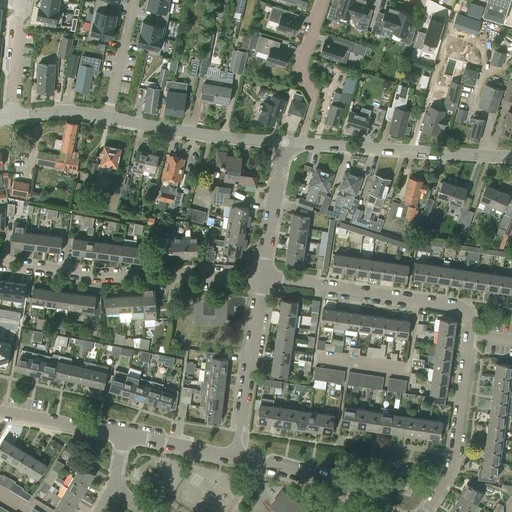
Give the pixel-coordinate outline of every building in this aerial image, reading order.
[(41,0),(40,7),(60,11),(62,1),(57,0),(41,0)] [(171,2),(164,0),(147,0),(145,9),(157,11),(155,17),(167,20),(171,2)] [(242,13),(245,0),(235,0),(234,11),(242,13)] [(339,0),(337,8),(331,6),(331,4),(327,18),(338,22),(340,15),(349,18),(349,17),(358,20),(355,27),(366,31),(371,17),(370,17),(370,18),(364,16),(369,1),(368,0),(339,0)] [(503,23),(510,0),(487,0),(482,16),(503,23)] [(470,2),(466,15),(480,19),(484,6),(470,2)] [(107,6),(95,3),(91,22),(114,27),(117,15),(105,12),(107,6)] [(466,15),(468,7),(460,4),(457,13),(466,15)] [(289,11),(272,6),(267,20),(278,23),(276,29),(277,29),(277,31),(285,34),(286,32),(294,35),(299,21),(286,17),(288,11),(289,11)] [(400,9),(389,6),(389,7),(386,6),(381,22),(375,20),(375,19),(375,18),(371,32),(382,36),(384,28),(393,31),(392,31),(402,34),(399,41),(410,45),(415,31),(414,31),(414,32),(408,30),(413,15),(400,10),(400,9)] [(39,7),(37,19),(48,21),(48,24),(61,26),(64,12),(60,11),(40,7),(39,7)] [(163,38),(167,20),(155,17),(154,23),(143,21),(140,33),(163,38)] [(418,32),(413,46),(431,52),(435,39),(437,39),(441,24),(429,20),(424,34),(418,32)] [(86,40),(98,43),(99,37),(111,39),(114,27),(91,22),(86,40)] [(248,49),(255,51),(268,55),(266,61),(267,61),(266,64),(275,67),(276,64),(284,66),(288,53),(276,49),(278,42),(280,43),(280,42),(260,36),(261,33),(252,30),(248,49)] [(214,102),(219,77),(208,76),(210,66),(208,66),(214,33),(207,32),(199,73),(206,74),(205,78),(204,83),(200,99),(214,102)] [(148,48),(147,54),(159,57),(163,38),(140,33),(137,45),(148,48)] [(472,47),(474,36),(462,33),(460,42),(449,39),(447,52),(467,56),(469,46),(472,47)] [(68,58),(72,38),(63,36),(59,56),(68,58)] [(327,44),(323,43),(320,55),(339,61),(343,49),(329,45),(329,44),(327,43),(327,44)] [(367,47),(354,43),(351,52),(364,56),(367,47)] [(242,74),(247,52),(237,49),(231,71),(242,74)] [(408,59),(410,52),(404,50),(402,57),(408,59)] [(501,65),(504,54),(495,52),(492,62),(501,65)] [(196,77),(200,53),(196,53),(194,59),(192,58),(188,75),(196,77)] [(79,55),(70,54),(66,75),(75,76),(79,55)] [(91,73),(97,74),(100,58),(83,55),(76,90),(88,92),(91,73)] [(176,74),(178,60),(171,58),(169,73),(176,74)] [(411,63),(404,61),(401,70),(408,73),(411,63)] [(54,93),(55,65),(38,64),(37,92),(54,93)] [(164,90),(168,68),(162,68),(158,83),(148,81),(148,87),(145,102),(143,104),(143,107),(144,109),(144,110),(158,112),(161,89),(164,90)] [(477,72),(464,68),(463,70),(460,81),(473,85),(477,72)] [(232,80),(233,73),(227,72),(226,79),(219,77),(214,102),(228,104),(232,88),(233,80),(232,80)] [(336,92),(332,104),(331,104),(325,122),(338,126),(343,108),(345,102),(349,103),(356,82),(348,80),(346,85),(345,85),(342,94),(336,92)] [(460,83),(450,80),(445,98),(457,102),(462,84),(460,83)] [(186,94),(187,85),(187,82),(181,81),(181,85),(181,86),(178,86),(174,114),(184,115),(186,94)] [(181,86),(181,85),(171,83),(170,91),(167,91),(165,113),(174,114),(178,86),(181,86)] [(397,92),(396,92),(392,108),(398,109),(396,115),(395,114),(390,132),(403,135),(408,118),(409,119),(411,112),(404,110),(408,95),(407,95),(409,87),(399,85),(397,92)] [(496,112),(502,90),(487,85),(480,107),(496,112)] [(295,94),(293,101),(300,103),(302,97),(295,94)] [(262,105),(261,105),(260,107),(259,109),(259,111),(260,112),(261,112),(259,121),(274,126),(279,112),(283,113),(287,101),(273,97),(271,104),(265,102),(264,106),(262,105)] [(303,117),(307,105),(300,103),(293,101),(289,112),(303,117)] [(444,127),(446,120),(442,119),(445,112),(431,108),(424,129),(438,134),(440,126),(444,127)] [(369,118),(371,111),(362,109),(359,117),(349,114),(346,127),(367,133),(371,119),(369,118)] [(382,123),(385,111),(379,109),(375,120),(382,123)] [(464,123),(467,112),(459,110),(456,121),(464,123)] [(511,112),(509,112),(502,134),(511,137),(511,112)] [(480,140),(485,121),(478,119),(479,116),(474,115),(468,137),(480,140)] [(39,151),(37,163),(77,171),(79,159),(78,159),(80,153),(73,152),(78,125),(66,123),(61,149),(60,155),(39,151)] [(118,168),(121,148),(105,146),(102,164),(91,162),(89,173),(98,175),(94,195),(105,197),(109,177),(102,175),(103,170),(110,172),(111,167),(118,168)] [(142,174),(144,169),(143,169),(147,153),(137,150),(132,172),(142,174)] [(240,169),(242,157),(229,155),(229,153),(218,151),(216,165),(220,166),(220,167),(224,168),(225,166),(227,167),(227,172),(225,172),(224,181),(235,183),(235,184),(237,185),(237,183),(255,186),(257,174),(250,173),(250,176),(241,174),(239,171),(239,169),(240,169)] [(153,177),(158,156),(147,153),(143,169),(144,169),(149,170),(148,176),(153,177)] [(165,202),(177,155),(172,154),(170,156),(169,155),(166,169),(164,169),(162,178),(164,178),(162,184),(161,184),(159,192),(161,193),(159,200),(165,202)] [(180,183),(182,173),(180,173),(184,159),(183,158),(183,156),(177,155),(165,202),(180,206),(183,192),(176,191),(177,188),(178,182),(180,183)] [(312,210),(318,194),(317,194),(324,172),(317,169),(309,191),(306,200),(300,198),(297,205),(312,210)] [(0,197),(4,197),(7,196),(6,189),(8,189),(8,172),(2,173),(5,189),(3,189),(0,189),(0,197)] [(317,194),(318,194),(325,197),(329,185),(330,186),(331,183),(330,183),(332,175),(324,172),(317,194)] [(338,218),(353,175),(345,172),(340,189),(334,208),(335,208),(333,216),(338,218)] [(128,189),(131,177),(125,175),(124,179),(123,185),(122,188),(128,189)] [(353,175),(338,218),(341,219),(344,210),(347,212),(349,206),(350,207),(353,199),(355,194),(356,194),(361,178),(353,175)] [(372,208),(382,178),(375,175),(369,192),(365,206),(368,207),(372,208)] [(416,180),(417,178),(412,177),(412,179),(410,179),(406,195),(409,196),(408,201),(409,201),(405,218),(408,218),(407,221),(412,222),(412,219),(414,219),(416,218),(418,210),(415,209),(417,203),(418,198),(420,192),(426,193),(428,186),(422,185),(423,182),(416,180)] [(372,208),(371,211),(370,213),(377,215),(380,207),(381,207),(384,197),(385,198),(390,180),(382,178),(372,208)] [(27,197),(29,183),(13,180),(11,194),(27,197)] [(153,195),(157,183),(150,182),(147,194),(148,194),(148,196),(150,197),(151,195),(153,195)] [(439,187),(441,188),(438,197),(449,201),(454,185),(443,182),(442,183),(441,183),(439,187)] [(230,194),(231,187),(213,185),(212,191),(214,192),(225,193),(230,194)] [(454,185),(449,201),(448,205),(460,210),(467,190),(454,185)] [(489,213),(498,190),(486,186),(480,201),(486,203),(483,210),(489,213)] [(503,211),(509,195),(498,190),(489,213),(493,215),(496,208),(503,211)] [(224,200),(225,193),(214,192),(213,198),(224,200)] [(429,213),(434,200),(427,198),(423,211),(429,213)] [(400,216),(403,205),(398,204),(399,203),(392,201),(390,207),(389,207),(386,217),(395,219),(395,215),(400,216)] [(15,204),(7,204),(7,216),(14,216),(15,204)] [(322,204),(319,212),(325,215),(325,214),(327,209),(328,207),(322,204)] [(249,221),(250,215),(247,215),(249,208),(231,205),(229,217),(249,221)] [(191,220),(194,209),(189,208),(185,219),(191,220)] [(365,227),(368,220),(360,217),(363,210),(356,208),(351,223),(365,227)] [(463,224),(467,210),(461,208),(457,222),(463,224)] [(197,221),(200,210),(194,209),(191,220),(197,221)] [(203,223),(206,212),(200,210),(197,221),(203,223)] [(469,226),(473,212),(467,210),(463,224),(460,232),(465,233),(467,225),(469,226)] [(307,229),(309,217),(293,214),(291,227),(307,229)] [(511,217),(504,214),(496,234),(503,237),(505,233),(504,233),(505,231),(506,231),(511,215),(511,217)] [(153,226),(155,218),(149,217),(147,225),(153,226)] [(248,226),(249,221),(229,217),(226,229),(244,232),(246,225),(248,226)] [(376,222),(369,219),(367,227),(380,232),(383,220),(378,218),(376,222)] [(24,240),(25,232),(26,223),(14,222),(12,238),(24,240)] [(351,231),(352,226),(340,222),(338,226),(351,231)] [(352,226),(351,231),(363,234),(364,230),(352,226)] [(305,241),(307,229),(291,227),(289,239),(305,241)] [(190,237),(190,229),(185,229),(185,237),(185,258),(190,258),(190,255),(197,255),(197,237),(190,237)] [(245,245),(246,239),(243,239),(244,232),(226,229),(224,240),(224,241),(245,245)] [(375,238),(376,234),(364,230),(363,234),(375,238)] [(35,249),(37,234),(25,232),(24,240),(23,247),(35,249)] [(503,249),(508,235),(505,233),(503,237),(499,248),(503,249)] [(47,251),(49,236),(37,234),(35,249),(47,251)] [(387,242),(388,238),(376,234),(375,238),(387,242)] [(60,252),(62,237),(49,236),(47,251),(60,252)] [(161,259),(166,259),(166,256),(173,256),(172,237),(160,238),(161,259)] [(185,258),(185,237),(172,237),(173,256),(180,256),(180,258),(185,258)] [(22,256),(23,247),(24,240),(12,238),(9,254),(22,256)] [(399,246),(401,241),(388,238),(387,242),(399,246)] [(84,256),(86,240),(73,239),(71,254),(84,256)] [(215,240),(209,239),(207,250),(213,251),(214,245),(223,246),(222,253),(228,254),(227,258),(238,260),(239,256),(240,256),(241,249),(244,250),(245,245),(224,241),(224,240),(215,239),(215,240)] [(303,253),(305,241),(289,239),(288,251),(303,253)] [(431,249),(432,241),(419,239),(418,244),(427,245),(426,249),(431,249)] [(96,257),(98,242),(86,240),(84,256),(96,257)] [(412,250),(413,246),(401,241),(399,246),(412,250)] [(443,251),(443,247),(444,242),(432,241),(431,249),(443,251)] [(108,259),(110,244),(98,242),(96,257),(108,259)] [(121,260),(123,245),(110,244),(108,259),(121,260)] [(123,245),(121,260),(133,262),(135,247),(123,245)] [(480,253),(481,248),(468,246),(468,251),(465,267),(468,267),(469,258),(470,258),(471,251),(480,253)] [(145,264),(147,249),(136,247),(135,247),(133,262),(145,264)] [(301,266),(303,253),(288,251),(286,264),(301,266)] [(345,273),(347,257),(335,255),(332,271),(345,273)] [(327,270),(329,258),(329,257),(324,257),(317,256),(316,268),(323,269),(327,270)] [(357,274),(359,259),(347,257),(345,273),(357,274)] [(369,276),(372,260),(359,259),(357,274),(369,276)] [(381,278),(384,262),(372,260),(369,276),(381,278)] [(393,280),(396,264),(384,262),(381,278),(393,280)] [(426,281),(429,265),(416,263),(414,279),(426,281)] [(406,282),(409,266),(396,264),(393,280),(406,282)] [(438,283),(441,267),(429,265),(426,281),(438,283)] [(450,285),(453,269),(441,267),(438,283),(450,285)] [(463,287),(465,271),(453,269),(450,285),(463,287)] [(475,289),(477,273),(465,271),(463,287),(475,289)] [(487,291),(489,275),(477,273),(475,289),(487,291)] [(499,292),(502,276),(489,275),(487,291),(499,292)] [(511,294),(511,292),(511,278),(502,276),(499,292),(511,294)] [(2,281),(0,298),(11,299),(13,282),(2,281)] [(13,282),(11,299),(23,301),(25,284),(13,282)] [(143,303),(154,303),(154,286),(142,287),(142,295),(143,303)] [(44,305),(46,289),(34,287),(31,303),(44,305)] [(56,307),(58,291),(46,289),(44,305),(56,307)] [(68,308),(71,293),(58,291),(56,307),(68,308)] [(80,310),(83,295),(71,293),(68,308),(80,310)] [(209,304),(209,295),(195,294),(194,323),(224,325),(226,305),(209,304)] [(93,312),(95,296),(83,295),(80,310),(93,312)] [(131,312),(142,311),(143,311),(143,303),(142,295),(130,296),(131,312)] [(118,312),(131,312),(130,296),(117,297),(118,312)] [(106,313),(118,312),(117,297),(105,297),(106,313)] [(296,315),(298,302),(282,300),(280,313),(296,315)] [(144,320),(155,319),(154,303),(143,303),(143,311),(144,320)] [(21,312),(0,308),(0,316),(19,320),(21,312)] [(333,327),(336,311),(323,309),(321,325),(333,327)] [(346,329),(348,313),(336,311),(333,327),(346,329)] [(294,327),(296,315),(280,313),(278,325),(294,327)] [(358,331),(360,314),(348,313),(346,329),(358,331)] [(370,332),(372,316),(360,314),(358,331),(370,332)] [(382,334),(385,318),(372,316),(370,332),(382,334)] [(394,336),(397,320),(385,318),(382,334),(394,336)] [(407,338),(409,322),(397,320),(394,336),(407,338)] [(454,335),(456,322),(440,320),(438,333),(454,335)] [(292,340),(294,327),(278,325),(276,337),(292,340)] [(330,351),(331,345),(325,344),(325,341),(323,340),(324,331),(319,330),(316,349),(330,351)] [(452,347),(454,335),(438,333),(436,345),(452,347)] [(290,352),(292,340),(276,337),(274,349),(290,352)] [(134,347),(133,338),(127,338),(125,345),(134,347)] [(148,350),(149,340),(140,338),(138,348),(148,350)] [(0,342),(0,366),(4,368),(9,344),(0,342)] [(380,349),(379,358),(391,359),(392,354),(392,349),(386,348),(386,345),(381,344),(380,349)] [(451,359),(452,347),(436,345),(435,356),(435,357),(451,359)] [(379,358),(380,348),(367,347),(366,357),(378,359),(379,358)] [(29,374),(34,352),(21,349),(16,371),(29,374)] [(288,364),(290,352),(274,349),(272,362),(288,364)] [(41,376),(46,355),(34,352),(29,374),(41,376)] [(205,356),(204,369),(225,372),(227,359),(219,358),(220,354),(206,352),(206,357),(205,356)] [(54,377),(59,355),(53,354),(52,356),(46,355),(41,376),(53,379),(54,377)] [(424,367),(425,360),(418,359),(419,355),(413,354),(412,359),(411,366),(424,367)] [(70,364),(71,358),(59,355),(54,377),(66,379),(69,364),(70,364)] [(167,366),(170,357),(158,355),(157,361),(164,362),(163,366),(167,366)] [(449,371),(451,359),(435,357),(435,356),(429,355),(428,361),(434,362),(433,369),(449,371)] [(181,369),(182,359),(170,357),(167,366),(181,369)] [(78,382),(90,385),(95,363),(90,362),(88,368),(83,367),(82,367),(78,382)] [(286,377),(288,364),(272,362),(270,374),(286,377)] [(103,388),(106,372),(107,366),(95,363),(90,385),(103,388)] [(78,382),(82,367),(70,364),(69,364),(66,379),(78,382)] [(511,377),(511,372),(511,371),(511,366),(496,364),(494,376),(511,378),(511,377)] [(224,384),(225,372),(204,369),(202,381),(201,381),(201,382),(224,384)] [(448,384),(449,371),(433,369),(431,381),(448,384)] [(121,394),(125,379),(127,373),(115,370),(109,390),(121,394)] [(132,398),(138,378),(127,375),(128,374),(127,373),(125,379),(121,394),(132,398)] [(509,391),(511,378),(494,376),(493,388),(509,391)] [(144,402),(145,400),(150,382),(138,378),(132,398),(144,402)] [(156,405),(157,400),(162,386),(162,384),(151,380),(150,382),(145,400),(144,402),(156,405)] [(275,388),(276,381),(263,380),(262,386),(275,388)] [(405,393),(406,381),(401,380),(399,392),(396,392),(395,398),(399,399),(400,393),(405,393)] [(446,396),(448,384),(431,381),(430,394),(446,396)] [(222,397),(224,384),(201,382),(200,390),(196,390),(196,388),(182,387),(182,392),(191,393),(191,392),(201,393),(201,394),(222,397)] [(157,400),(156,405),(168,409),(175,409),(179,391),(178,391),(162,386),(157,400)] [(511,402),(511,397),(508,397),(509,391),(493,388),(491,400),(508,403),(511,402)] [(190,405),(191,393),(182,392),(180,404),(186,405),(190,405)] [(221,409),(222,397),(201,394),(200,406),(221,409)] [(444,406),(445,399),(432,397),(431,403),(431,404),(444,406)] [(269,425),(272,406),(273,400),(260,398),(256,423),(257,423),(257,422),(263,423),(263,424),(269,425)] [(506,415),(508,403),(491,400),(489,413),(506,415)] [(185,417),(186,405),(180,404),(178,417),(185,417)] [(220,422),(221,409),(200,406),(199,411),(205,412),(204,420),(220,422)] [(281,426),(284,408),(272,406),(269,425),(274,426),(274,425),(281,426),(281,427),(281,426)] [(389,433),(392,415),(391,415),(392,409),(381,407),(380,413),(379,413),(376,432),(379,432),(379,431),(389,432),(389,433),(389,434),(389,433)] [(294,429),(296,410),(284,408),(281,426),(288,427),(287,428),(294,429)] [(352,428),(355,410),(342,408),(340,426),(340,425),(347,426),(346,427),(352,428)] [(306,429),(309,412),(296,410),(294,429),(296,429),(296,428),(305,429),(305,430),(306,430),(306,429)] [(365,430),(367,411),(355,410),(352,428),(358,429),(358,428),(364,429),(364,430),(365,430)] [(376,432),(379,413),(367,411),(365,430),(365,429),(371,430),(371,431),(376,432)] [(319,432),(321,414),(309,412),(306,429),(312,430),(312,431),(319,432)] [(511,416),(506,416),(506,415),(489,413),(488,425),(504,428),(509,429),(511,416)] [(330,434),(333,416),(321,414),(319,432),(320,433),(321,432),(330,433),(330,434)] [(402,435),(404,417),(393,415),(392,415),(389,433),(396,433),(395,434),(402,435)] [(414,436),(416,419),(404,417),(402,435),(404,436),(404,435),(413,436),(413,437),(414,437),(414,436)] [(426,439),(428,421),(416,419),(414,436),(420,437),(420,438),(426,439)] [(438,441),(441,423),(428,421),(426,439),(428,439),(429,438),(438,440),(438,441)] [(504,428),(488,425),(486,438),(502,440),(504,428)] [(501,453),(502,440),(486,438),(484,450),(501,453)] [(0,457),(6,460),(14,446),(3,440),(0,445),(0,457)] [(16,467),(25,453),(14,446),(6,460),(16,467)] [(499,465),(501,453),(484,450),(482,462),(499,465)] [(27,473),(35,459),(25,453),(16,467),(27,473)] [(37,480),(46,465),(35,459),(27,473),(37,480)] [(61,470),(64,465),(57,461),(54,466),(61,470)] [(497,478),(499,465),(482,462),(481,474),(478,474),(477,480),(494,482),(495,477),(497,478)] [(59,474),(61,470),(54,466),(52,470),(59,474)] [(87,486),(94,475),(79,467),(73,477),(87,486)] [(2,476),(0,475),(0,485),(4,487),(9,478),(3,474),(2,476)] [(63,485),(65,482),(65,480),(57,476),(55,480),(63,485)] [(81,496),(87,486),(73,477),(67,488),(81,496)] [(14,494),(19,485),(15,483),(15,482),(9,478),(4,487),(10,491),(14,494)] [(58,490),(51,486),(44,482),(41,486),(48,491),(49,490),(56,494),(58,490)] [(490,492),(493,484),(489,483),(485,482),(482,487),(490,492)] [(28,502),(30,497),(32,495),(23,489),(23,488),(19,485),(14,494),(28,502)] [(482,494),(466,485),(467,486),(464,491),(463,490),(460,495),(476,505),(482,494)] [(46,495),(48,491),(41,486),(39,491),(46,495)] [(75,506),(81,496),(67,488),(61,498),(75,506)] [(463,511),(471,511),(476,505),(460,495),(458,498),(459,498),(454,506),(454,505),(453,506),(463,511)] [(306,511),(288,498),(288,497),(285,496),(282,496),(280,496),(277,497),(275,499),(274,501),(273,504),(273,507),(275,509),(276,511),(277,511),(306,511)] [(59,511),(71,511),(75,506),(61,498),(54,509),(59,511)] [(502,511),(502,507),(503,506),(498,503),(492,511),(502,511)]
